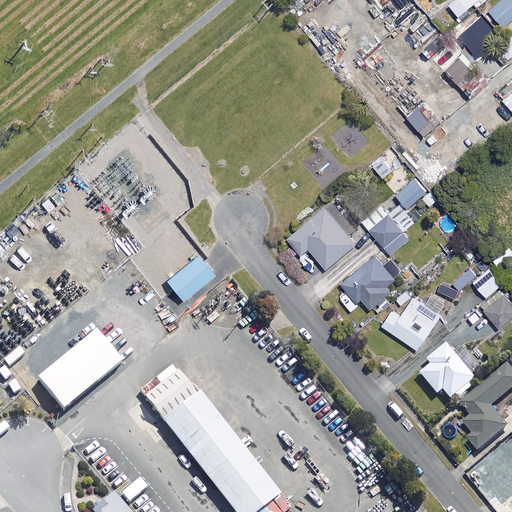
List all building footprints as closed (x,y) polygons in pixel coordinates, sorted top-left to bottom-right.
[(483,0),(456,0),(433,16),(444,33),(460,21),(458,18),(483,0)] [(511,20),(511,0),(502,0),(491,11),(505,27),(511,20)] [(511,58),(511,57),(511,37),(501,46),(511,58)] [(485,88),(469,71),(458,82),(474,98),(485,88)] [(439,124),(423,104),(408,116),(424,136),(439,124)] [(368,143),(351,121),(332,136),(349,158),(368,143)] [(393,170),(381,156),(372,164),(384,178),(393,170)] [(427,192),(416,179),(398,195),(408,208),(427,192)] [(438,200),(432,191),(423,197),(430,206),(438,200)] [(357,228),(334,201),(288,238),(302,255),(310,248),(327,269),(357,244),(349,235),(357,228)] [(416,221),(403,204),(371,230),(391,255),(411,238),(404,231),(416,221)] [(511,259),(511,250),(509,248),(495,260),(502,268),(511,259)] [(216,272),(199,252),(168,278),(184,298),(216,272)] [(384,266),(376,256),(342,283),(359,304),(363,300),(371,310),(393,291),(388,285),(403,272),(392,259),(384,266)] [(502,284),(489,269),(474,282),(487,297),(502,284)] [(402,307),(412,297),(405,289),(395,299),(402,307)] [(511,317),(511,301),(504,292),(483,309),(500,328),(511,317)] [(439,314),(447,302),(433,293),(425,304),(414,297),(401,316),(393,311),(383,325),(419,349),(441,315),(439,314)] [(124,363),(99,331),(40,379),(66,411),(124,363)] [(473,381),(444,346),(425,362),(429,367),(418,376),(435,396),(441,392),(448,400),(451,397),(455,402),(469,390),(466,386),(473,381)] [(471,419),(461,428),(481,452),(508,429),(492,409),(511,392),(511,371),(508,366),(461,406),(471,419)] [(146,405),(166,430),(201,401),(181,377),(146,405)] [(274,511),(289,500),(205,398),(201,401),(166,430),(233,511),(274,511)] [(511,449),(511,437),(502,446),(509,453),(511,449)] [(511,511),(511,482),(498,494),(511,511)] [(127,511),(118,501),(104,511),(127,511)]
